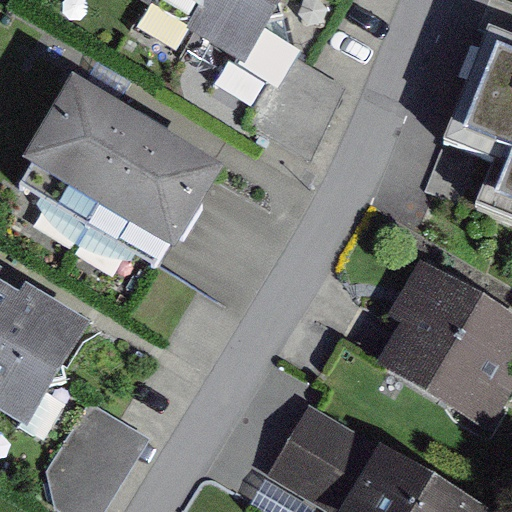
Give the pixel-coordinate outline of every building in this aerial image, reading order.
[(155,0),(174,11),(180,0),(155,0)] [(180,0),(174,11),(242,52),(273,0),(180,0)] [(511,46),(479,104),(511,122),(511,46)] [(28,185),(161,263),(213,174),(80,97),(28,185)] [(511,325),(439,282),(391,362),(478,414),(511,357),(511,325)] [(0,396),(36,418),(86,333),(0,283),(0,396)] [(479,511),(311,414),(277,472),(344,511),(479,511)]
